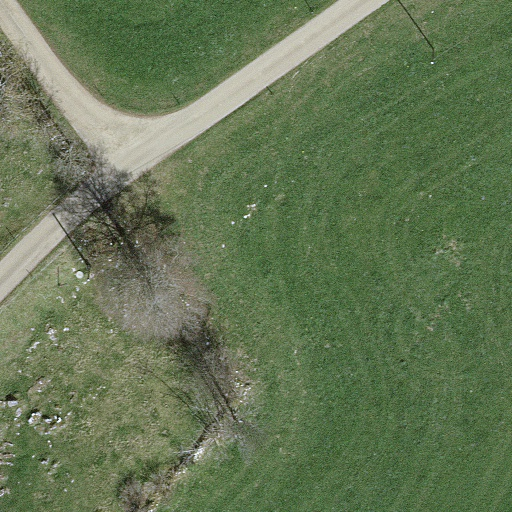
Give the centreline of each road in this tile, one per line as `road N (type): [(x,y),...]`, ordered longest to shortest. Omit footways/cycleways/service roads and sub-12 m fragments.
road 1 (unclassified): [(0,280),(122,166),(363,0)]
road 2 (track): [(122,166),(2,0)]
